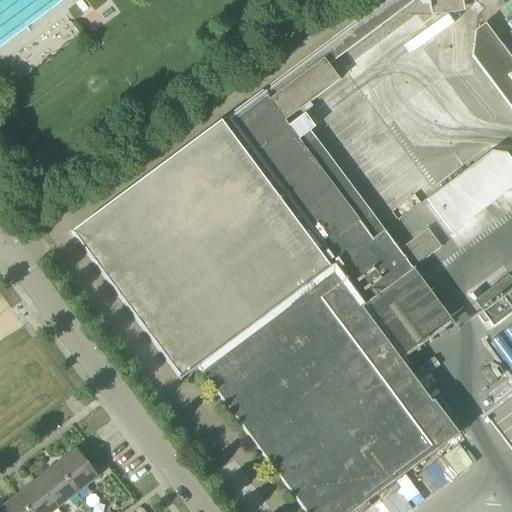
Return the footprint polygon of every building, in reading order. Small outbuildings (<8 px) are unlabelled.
[(196,368),(302,511),(352,511),(451,438),(399,367),(457,331),(411,270),(439,248),(426,230),(397,251),(299,119),(293,123),(294,124),(288,129),(283,122),(338,81),(327,66),(415,0),(426,0),(428,12),(462,7),(461,0),(382,0),(261,92),(70,234),(179,381),(196,368)] [(511,13),(503,20),(507,25),(506,26),(511,33),(511,13)] [(511,62),(484,25),(474,32),(471,57),(511,112),(511,62)] [(380,42),(356,60),(370,79),(394,61),(380,42)] [(450,235),(511,188),(511,164),(504,155),(489,153),(425,201),(450,235)] [(511,283),(507,276),(472,302),(481,313),(478,316),(489,331),(510,315),(511,318),(511,283)] [(57,468),(77,495),(98,479),(77,452),(57,468)] [(58,510),(77,495),(57,468),(37,483),(58,510)] [(27,511),(54,511),(58,510),(37,483),(17,498),(27,511)] [(0,511),(27,511),(17,498),(0,511)]
